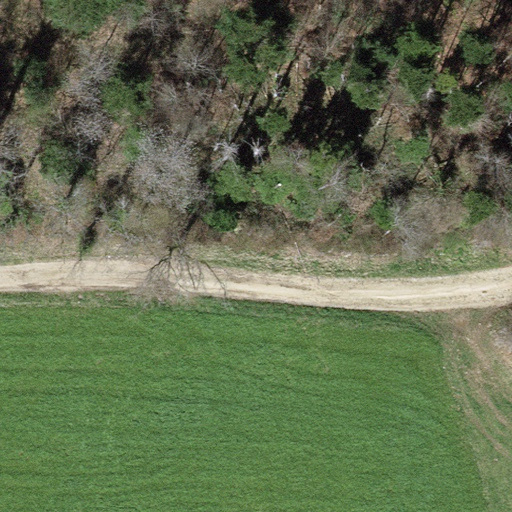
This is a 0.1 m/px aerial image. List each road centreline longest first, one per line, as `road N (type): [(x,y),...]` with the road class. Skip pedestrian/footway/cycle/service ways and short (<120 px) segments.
road 1 (track): [(0,275),(107,268),(329,292),(436,294),(511,284)]
road 2 (track): [(511,424),(436,294)]
